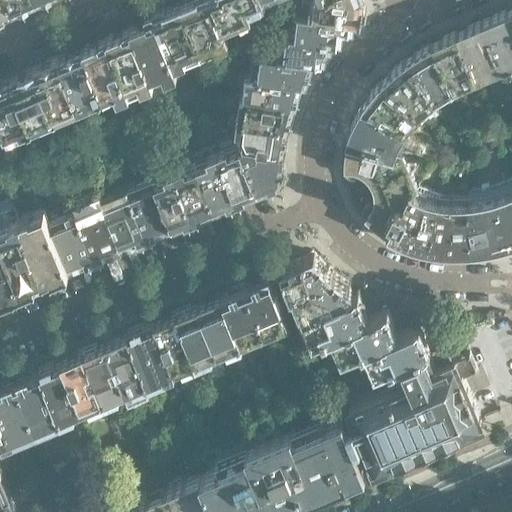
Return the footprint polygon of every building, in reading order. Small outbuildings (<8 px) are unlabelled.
[(0,0),(0,12),(16,5),(13,0),(0,0)] [(202,44),(181,0),(179,0),(155,10),(179,63),(190,58),(186,51),(202,44)] [(223,22),(213,0),(181,0),(202,44),(217,37),(221,45),(231,40),(223,22)] [(250,0),(213,0),(223,22),(254,9),(250,0)] [(360,3),(360,0),(301,0),(301,10),(308,10),(351,17),(362,18),(365,15),(367,7),(364,3),(360,3)] [(511,5),(481,19),(501,65),(511,60),(511,5)] [(349,25),(351,17),(308,10),(301,10),(295,9),(292,32),(333,36),(342,37),(343,25),(349,25)] [(179,63),(155,10),(147,14),(147,15),(132,22),(153,70),(164,66),(168,74),(180,69),(178,63),(179,63)] [(501,65),(481,19),(456,29),(476,75),(501,65)] [(153,70),(132,22),(110,31),(131,80),(143,75),(146,82),(157,78),(153,70)] [(476,75),(456,29),(440,36),(436,38),(432,40),(456,85),(460,82),(476,75)] [(131,80),(110,31),(85,42),(106,90),(119,85),(123,92),(134,87),(131,80)] [(327,49),(333,42),(333,36),(292,32),(289,32),(288,43),(282,42),(280,53),(314,55),(325,57),(326,49),(327,49)] [(456,85),(432,40),(423,45),(417,48),(411,52),(406,56),(436,97),(446,91),(456,85)] [(106,90),(85,42),(61,52),(82,100),(106,90)] [(306,79),(314,55),(280,53),(263,51),(259,73),(302,78),(306,79)] [(82,100),(61,52),(37,62),(58,110),(82,100)] [(436,97),(406,56),(398,62),(393,66),(389,70),(382,77),(420,111),(423,107),(428,103),(436,97)] [(58,110),(37,62),(14,72),(35,120),(58,110)] [(35,120),(14,72),(0,77),(0,112),(7,128),(24,121),(25,124),(35,120)] [(302,78),(259,73),(256,73),(252,95),(295,100),(296,100),(302,78)] [(420,111),(382,77),(378,81),(376,83),(371,89),(366,96),(363,100),(361,104),(404,131),(407,126),(410,122),(412,120),(413,118),(416,114),(420,111)] [(289,122),(295,100),(252,95),(250,95),(246,117),(289,122)] [(404,131),(361,104),(357,111),(353,119),(351,124),(349,129),(348,134),(347,136),(362,142),(365,136),(379,141),(377,146),(395,152),(396,148),(397,146),(400,140),(402,136),(404,131)] [(285,144),(289,122),(246,117),(243,131),(251,139),(285,144)] [(411,168),(403,150),(396,148),(395,152),(377,146),(379,141),(365,136),(362,142),(347,136),(346,139),(347,139),(347,143),(346,147),(345,151),(345,155),(345,160),(345,165),(345,167),(345,168),(345,170),(346,170),(347,172),(348,173),(350,174),(352,175),(353,175),(354,175),(356,175),(357,174),(358,173),(359,172),(361,171),(363,172),(365,173),(366,175),(368,176),(368,177),(367,177),(367,178),(368,178),(368,179),(369,179),(372,177),(374,182),(371,183),(371,184),(411,168)] [(284,173),(284,160),(283,160),(285,144),(251,139),(242,145),(241,146),(259,187),(280,178),(284,173)] [(259,187),(241,146),(242,145),(240,140),(217,149),(237,196),(259,187)] [(237,196),(217,149),(195,158),(215,205),(237,196)] [(215,205),(195,158),(174,166),(194,214),(215,205)] [(194,214),(174,166),(153,174),(173,223),(194,214)] [(403,204),(410,189),(415,192),(418,185),(411,168),(371,184),(371,185),(372,185),(375,183),(377,188),(373,190),(373,191),(374,192),(375,192),(375,194),(375,197),(374,199),(374,202),(372,201),(370,201),(368,202),(366,203),(364,205),(364,207),(363,208),(363,209),(363,210),(364,212),(364,213),(365,215),(368,219),(370,220),(374,223),(379,228),(383,230),(387,233),(388,234),(396,219),(401,221),(408,206),(403,204)] [(173,223),(153,174),(127,185),(147,234),(173,223)] [(147,234),(127,185),(101,195),(121,245),(147,234)] [(430,248),(439,199),(432,198),(425,196),(418,193),(415,192),(410,189),(403,204),(408,206),(401,221),(396,219),(388,234),(400,240),(405,242),(409,243),(414,245),(419,246),(424,247),(430,248)] [(511,189),(510,190),(502,193),(496,195),(510,243),(511,242),(511,189)] [(121,245),(101,195),(75,205),(95,256),(121,245)] [(510,243),(496,195),(490,196),(481,198),(475,199),(469,200),(471,250),(481,249),(490,247),(502,245),(510,243)] [(471,250),(469,200),(461,201),(454,201),(447,200),(439,199),(430,248),(440,250),(443,250),(448,250),(462,250),(471,250)] [(95,256),(75,205),(48,216),(69,267),(95,256)] [(69,267),(48,216),(44,206),(30,212),(29,210),(19,214),(46,277),(69,267)] [(46,277),(19,214),(8,219),(9,221),(0,224),(0,234),(22,287),(46,277)] [(0,295),(22,287),(0,234),(0,295)] [(295,287),(334,270),(328,265),(324,261),(318,255),(315,251),(270,269),(281,296),(282,295),(296,289),(295,287)] [(291,317),(282,295),(281,296),(270,269),(245,279),(265,328),(291,317)] [(354,291),(353,290),(350,280),(350,281),(344,277),(336,272),(334,270),(295,287),(296,289),(305,311),(354,291)] [(265,328),(245,279),(222,289),(243,338),(265,328)] [(334,326),(374,310),(370,301),(365,303),(359,287),(353,290),(354,291),(305,311),(316,336),(331,330),(335,328),(334,326)] [(243,338),(222,289),(199,299),(219,348),(243,338)] [(219,348),(199,299),(178,308),(198,357),(219,348)] [(366,341),(403,326),(399,318),(394,320),(388,304),(374,310),(334,326),(335,328),(345,352),(367,343),(366,341)] [(198,357),(178,308),(155,317),(176,367),(198,357)] [(176,367),(155,317),(129,328),(150,378),(176,367)] [(431,345),(424,329),(420,319),(403,326),(366,341),(367,343),(377,367),(386,363),(431,345)] [(150,378),(129,328),(107,338),(128,387),(150,378)] [(128,387),(107,338),(85,347),(106,396),(128,387)] [(317,363),(307,339),(300,341),(310,366),(317,363)] [(482,416),(472,393),(464,376),(479,369),(470,349),(456,355),(455,354),(453,355),(446,339),(431,345),(386,363),(394,380),(356,397),(349,400),(370,449),(376,462),(461,426),(461,425),(482,416)] [(106,396),(85,347),(61,357),(82,406),(106,396)] [(82,406),(61,357),(40,366),(61,416),(82,406)] [(327,388),(317,363),(310,366),(320,391),(327,388)] [(61,416),(40,366),(16,376),(37,426),(61,416)] [(381,376),(377,367),(362,373),(366,382),(381,376)] [(366,382),(362,373),(348,379),(352,388),(366,382)] [(37,426),(16,376),(0,382),(0,406),(13,436),(37,426)] [(293,419),(287,405),(275,410),(279,418),(282,424),(293,419)] [(13,436),(0,406),(0,434),(0,435),(2,440),(13,436)] [(367,467),(361,453),(344,410),(309,424),(309,423),(299,427),(299,429),(295,431),(292,425),(283,428),(282,424),(279,418),(252,430),(256,440),(247,444),(250,451),(245,453),(244,451),(235,455),(236,457),(203,471),(220,511),(259,511),(348,474),(348,475),(367,467)] [(57,471),(52,459),(26,469),(32,481),(57,471)] [(0,494),(8,491),(0,471),(0,494)] [(220,511),(203,471),(168,487),(178,511),(220,511)] [(26,511),(30,511),(20,486),(8,491),(0,494),(0,511),(26,511)] [(178,511),(168,487),(132,502),(135,511),(178,511)] [(135,511),(132,502),(108,511),(135,511)]
